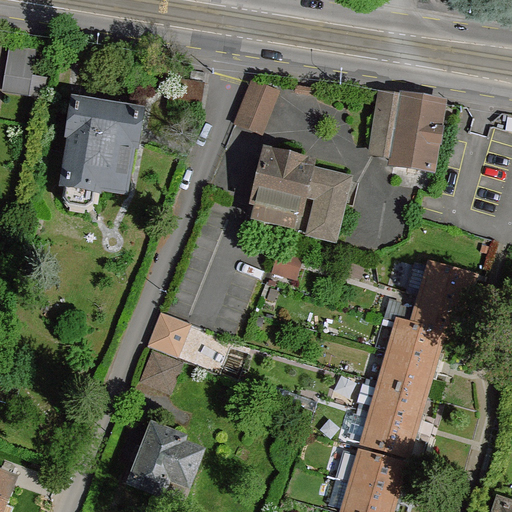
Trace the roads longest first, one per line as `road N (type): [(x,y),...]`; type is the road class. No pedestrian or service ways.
road 1 (residential): [(248,49),(70,511)]
road 2 (secondary): [(0,9),(248,49)]
road 3 (secondary): [(248,49),(394,73)]
road 4 (secondary): [(402,23),(258,0)]
road 5 (secondary): [(394,73),(511,95)]
